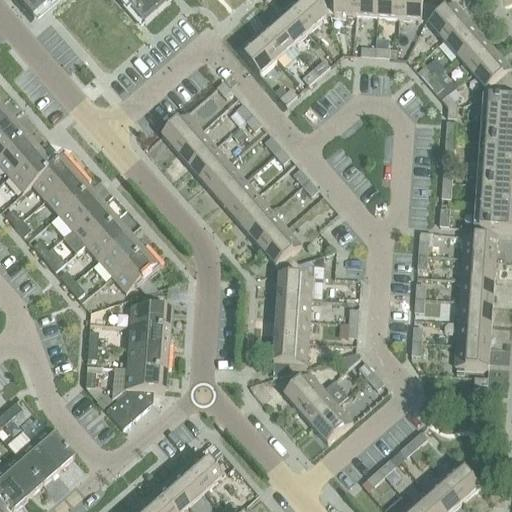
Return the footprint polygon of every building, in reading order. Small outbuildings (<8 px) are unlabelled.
[(16,0),(31,17),(35,21),(59,0),(122,0),(147,28),(172,6),(166,0),(16,0)] [(327,22),(330,19),(324,1),(315,9),(307,0),(301,0),(288,12),(310,37),(327,22)] [(334,20),(358,22),(358,0),(336,0),(336,2),(324,1),(330,19),(334,20)] [(358,0),(358,22),(379,23),(380,0),(358,0)] [(380,0),(379,23),(400,25),(401,0),(380,0)] [(423,26),(427,26),(436,9),(424,8),(424,0),(401,0),(400,25),(422,26),(423,26)] [(430,29),(444,46),(469,24),(455,7),(443,17),(436,9),(427,26),(430,29)] [(294,51),(310,37),(288,12),(272,26),(294,51)] [(444,46),(458,62),(484,41),(469,24),(444,46)] [(278,66),(294,51),(272,26),(256,40),(278,66)] [(261,80),(278,66),(256,40),(239,55),(250,68),(256,75),(261,80)] [(458,62),(472,79),(498,57),(484,41),(458,62)] [(361,62),(376,63),(377,54),(362,53),(361,62)] [(377,54),(376,63),(389,64),(390,56),(377,54)] [(487,96),(490,99),(509,93),(501,84),(510,77),(511,74),(505,66),(498,57),(472,79),(485,93),(487,96)] [(325,66),(314,75),(320,82),(331,73),(325,66)] [(419,78),(428,89),(435,83),(426,73),(419,78)] [(320,82),(314,75),(304,84),(310,91),(320,82)] [(509,93),(490,99),(491,100),(490,104),(480,235),(511,237),(511,79),(510,77),(501,84),(509,93)] [(435,83),(428,89),(437,99),(444,94),(435,83)] [(234,98),(225,87),(218,93),(228,104),(234,98)] [(281,104),(287,111),(298,101),(292,95),(281,104)] [(442,106),(449,114),(458,110),(449,100),(442,106)] [(0,135),(13,125),(0,110),(0,135)] [(238,116),(247,126),(254,120),(245,110),(238,116)] [(458,110),(449,114),(448,124),(457,124),(458,110)] [(163,141),(178,158),(203,136),(188,119),(163,141)] [(254,120),(247,126),(256,136),(263,131),(254,120)] [(0,135),(0,162),(26,140),(13,125),(0,135)] [(446,161),(454,162),(457,129),(448,129),(446,161)] [(240,133),(232,140),(238,147),(246,140),(240,133)] [(178,158),(192,174),(217,152),(203,136),(178,158)] [(0,162),(0,170),(9,181),(39,155),(26,140),(0,162)] [(266,148),(276,159),(282,153),(273,142),(266,148)] [(192,174),(206,190),(231,168),(217,152),(192,174)] [(282,153),(276,159),(285,169),(292,164),(282,153)] [(23,197),(33,189),(53,172),(39,155),(9,181),(23,197)] [(33,189),(46,204),(76,178),(63,163),(53,172),(33,189)] [(206,190),(220,207),(246,184),(231,168),(206,190)] [(442,205),(450,206),(453,172),(445,171),(442,205)] [(295,181),(304,191),(311,186),(302,175),(295,181)] [(46,204),(59,219),(89,193),(76,178),(46,204)] [(220,207),(234,223),(260,201),(246,184),(220,207)] [(311,186),(304,191),(313,201),(320,196),(311,186)] [(59,219),(72,235),(102,208),(89,193),(59,219)] [(234,223),(249,239),(274,217),(260,201),(234,223)] [(72,235),(85,250),(115,224),(102,208),(72,235)] [(6,221),(15,230),(22,224),(13,214),(6,221)] [(441,232),(449,233),(450,217),(442,216),(441,232)] [(249,239),(263,255),(288,233),(274,217),(249,239)] [(22,224),(15,230),(24,241),(32,235),(22,224)] [(85,250),(99,266),(129,239),(115,224),(85,250)] [(278,272),(282,275),(299,269),(292,260),(303,250),(288,233),(263,255),(278,272)] [(99,266),(112,281),(142,255),(129,239),(99,266)] [(421,247),(420,261),(428,262),(429,251),(434,251),(434,240),(421,239),(421,247)] [(465,242),(464,264),(497,266),(498,244),(482,242),(465,242)] [(33,251),(42,261),(49,255),(40,244),(33,251)] [(49,255),(42,261),(51,272),(59,266),(49,255)] [(135,288),(144,299),(157,295),(146,281),(156,271),(142,255),(112,281),(126,297),(135,288)] [(428,262),(420,261),(419,275),(427,275),(428,262)] [(464,264),(462,285),(495,288),(497,266),(464,264)] [(281,280),(279,302),(313,304),(314,282),(299,281),(299,269),(282,275),(281,280)] [(67,275),(60,282),(68,292),(76,285),(83,279),(78,273),(71,279),(67,275)] [(76,285),(68,292),(78,303),(85,296),(76,285)] [(462,285),(461,307),(494,309),(495,288),(462,285)] [(417,290),(417,304),(426,305),(427,291),(417,290)] [(130,311),(129,332),(169,335),(170,313),(156,313),(157,295),(144,299),(143,311),(130,311)] [(279,302),(278,324),(311,326),(313,304),(279,302)] [(426,305),(417,304),(416,318),(425,319),(426,305)] [(461,307),(459,328),(492,331),(494,309),(461,307)] [(351,316),(350,329),(359,329),(360,316),(351,316)] [(278,324),(277,345),(310,347),(311,326),(278,324)] [(459,328),(458,350),(491,352),(492,331),(459,328)] [(359,329),(350,329),(349,343),(358,344),(359,329)] [(129,332),(128,353),(168,355),(169,335),(129,332)] [(415,334),(414,347),(423,348),(424,334),(415,334)] [(89,336),(88,350),(98,351),(98,336),(89,336)] [(289,368),(289,380),(308,376),(308,370),(310,347),(277,345),(275,368),(289,368)] [(423,348),(414,347),(413,361),(422,361),(423,348)] [(98,351),(88,350),(88,363),(97,364),(98,351)] [(491,352),(458,350),(456,372),(489,374),(491,352)] [(128,353),(127,373),(166,376),(168,355),(128,353)] [(356,358),(340,363),(348,374),(360,364),(356,358)] [(360,375),(369,385),(376,380),(367,369),(360,375)] [(125,394),(126,394),(152,396),(165,397),(166,376),(127,373),(125,394)] [(286,399),(300,417),(325,395),(311,378),(310,379),(308,376),(289,380),(297,389),(286,399)] [(96,378),(87,378),(86,392),(95,393),(96,378)] [(376,380),(369,385),(378,396),(384,390),(376,380)] [(476,384),(475,398),(488,399),(489,384),(476,384)] [(325,395),(300,417),(315,433),(340,412),(350,402),(336,386),(325,395)] [(152,396),(126,394),(125,398),(113,408),(106,415),(123,434),(152,409),(152,396)] [(98,407),(103,413),(105,416),(106,415),(113,408),(106,400),(98,407)] [(16,406),(5,416),(11,424),(22,414),(16,406)] [(340,412),(315,433),(329,450),(354,428),(340,412)] [(11,424),(5,416),(0,420),(0,429),(2,432),(11,424)] [(48,432),(32,446),(58,476),(74,462),(48,432)] [(422,437),(411,447),(412,447),(418,454),(428,444),(423,437),(422,437)] [(32,446),(16,460),(42,490),(58,476),(32,446)] [(411,447),(401,456),(402,456),(408,462),(418,454),(412,447),(411,447)] [(218,453),(213,458),(217,463),(222,458),(218,453)] [(200,457),(183,472),(205,497),(222,482),(200,457)] [(16,460),(1,474),(26,503),(31,499),(42,490),(16,460)] [(390,466),(379,475),(385,483),(394,475),(396,473),(390,466)] [(459,467),(443,482),(464,507),(481,492),(459,467)] [(183,472),(167,486),(189,511),(205,497),(183,472)] [(16,511),(26,503),(1,474),(0,474),(0,505),(5,511),(16,511)] [(379,475),(369,484),(373,489),(374,490),(376,492),(378,490),(378,489),(385,483),(379,475)] [(394,475),(385,483),(392,490),(400,483),(394,475)] [(443,482),(427,497),(440,511),(458,511),(464,507),(443,482)] [(167,486),(151,500),(160,511),(187,511),(189,511),(167,486)] [(440,511),(427,497),(411,511),(440,511)] [(160,511),(151,500),(136,511),(160,511)]
